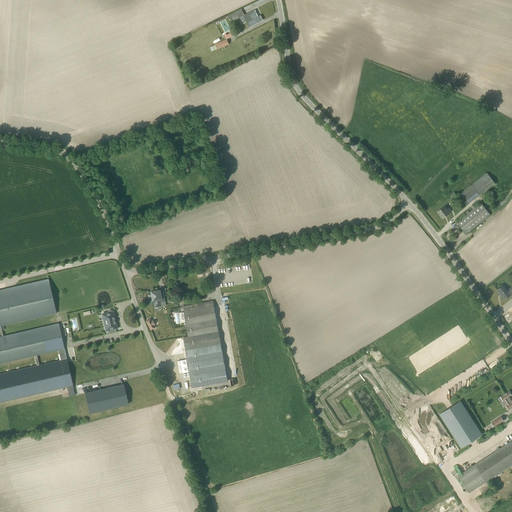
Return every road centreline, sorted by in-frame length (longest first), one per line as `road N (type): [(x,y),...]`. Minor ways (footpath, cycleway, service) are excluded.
road 1 (unclassified): [(408,203),(379,225),(126,275)]
road 2 (unclassified): [(408,203),(298,93),(276,0)]
road 3 (unclassified): [(126,275),(104,214),(69,157),(51,145),(0,137)]
road 4 (unclassified): [(511,346),(408,203)]
road 5 (track): [(0,137),(8,0)]
road 6 (unclassified): [(170,400),(126,275)]
